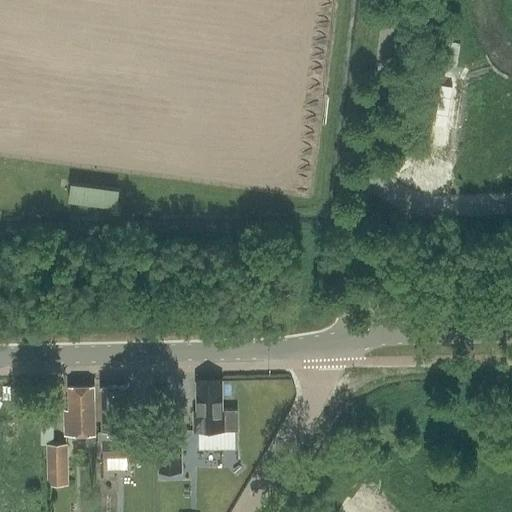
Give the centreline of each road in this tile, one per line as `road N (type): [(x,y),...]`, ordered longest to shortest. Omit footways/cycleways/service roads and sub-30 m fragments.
road 1 (unclassified): [(0,356),(325,348)]
road 2 (unclassified): [(325,348),(407,332),(511,330)]
road 3 (unclassified): [(252,511),(318,391),(325,348)]
